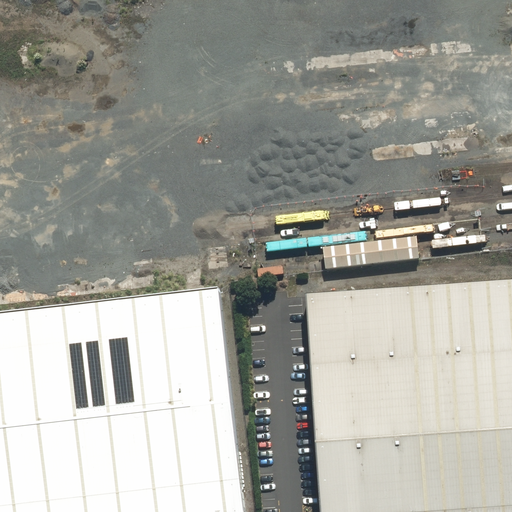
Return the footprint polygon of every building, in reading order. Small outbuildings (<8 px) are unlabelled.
[(77,0),(82,44),(72,45),(67,0),(0,0),(0,73),(75,64),(75,68),(92,66),(89,45),(108,43),(105,23),(119,22),(117,12),(122,11),(121,0),(77,0)] [(511,32),(248,63),(250,78),(210,82),(220,166),(371,149),(372,163),(481,150),(479,136),(511,132),(511,32)] [(141,146),(117,148),(115,137),(109,138),(108,127),(65,132),(66,143),(59,144),(60,152),(67,151),(67,154),(0,161),(0,304),(157,287),(156,273),(141,146)] [(419,248),(418,236),(325,248),(326,259),(328,269),(421,257),(419,248)] [(511,511),(511,281),(320,294),(334,511),(511,511)] [(245,511),(222,290),(0,316),(0,511),(245,511)]
